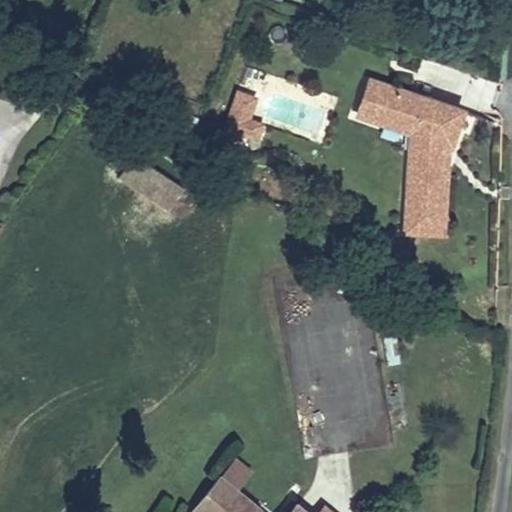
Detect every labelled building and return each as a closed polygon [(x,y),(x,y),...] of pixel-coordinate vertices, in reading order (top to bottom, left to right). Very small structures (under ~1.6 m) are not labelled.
[(463,112),(385,84),(374,117),(418,133),(417,149),(410,149),(405,220),(412,220),(411,233),(442,235),(442,228),(444,228),(448,167),(447,167),(448,153),(443,151),(445,143),(451,145),(463,112)] [(257,97),(236,90),(223,127),(256,139),(262,123),(249,118),(257,97)] [(448,153),(451,145),(445,143),(443,151),(448,153)] [(132,155),(121,172),(155,194),(166,177),(132,155)] [(382,333),(385,363),(400,361),(396,331),(382,333)] [(236,459),(221,479),(233,489),(249,470),(236,459)] [(219,478),(191,511),(304,511),(295,504),(288,511),(261,511),(258,508),(233,489),(221,479),(219,478)]
